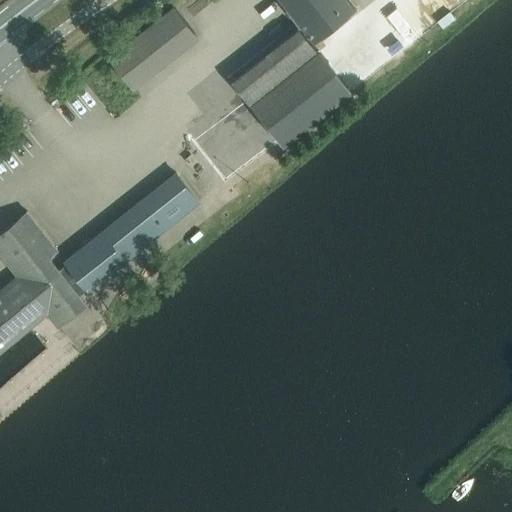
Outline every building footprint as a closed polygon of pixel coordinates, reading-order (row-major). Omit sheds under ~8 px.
[(348,0),(280,0),(313,41),(355,8),(348,0)] [(439,0),(404,24),(398,15),(389,22),(401,39),(457,0),(439,0)] [(193,32),(176,11),(114,60),(131,82),(193,32)] [(297,26),(230,79),(249,102),(316,49),(297,26)] [(347,87),(321,53),(252,108),(278,142),(347,87)] [(176,172),(173,174),(174,174),(64,260),(66,263),(58,268),(48,255),(57,248),(27,211),(0,231),(0,253),(17,275),(0,288),(0,350),(29,326),(47,312),(57,325),(85,302),(78,294),(86,288),(88,290),(199,201),(176,172)]
